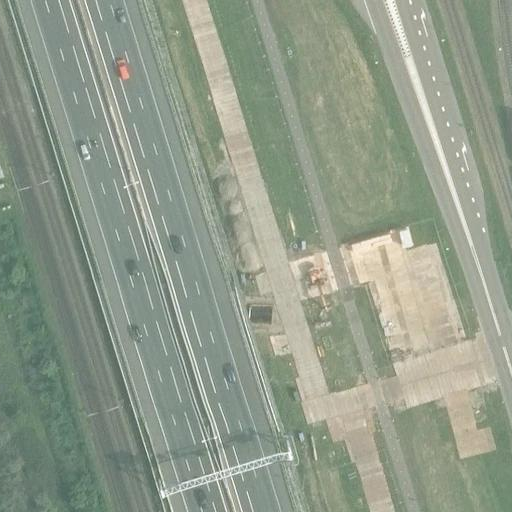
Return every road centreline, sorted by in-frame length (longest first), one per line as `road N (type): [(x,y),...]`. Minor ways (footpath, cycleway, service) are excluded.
road 1 (motorway): [(51,0),(208,511)]
road 2 (motorway): [(258,511),(101,0)]
road 3 (secondary): [(372,0),(440,191),(474,256)]
road 4 (secondary): [(474,256),(407,0)]
road 5 (secondary): [(511,378),(474,256)]
